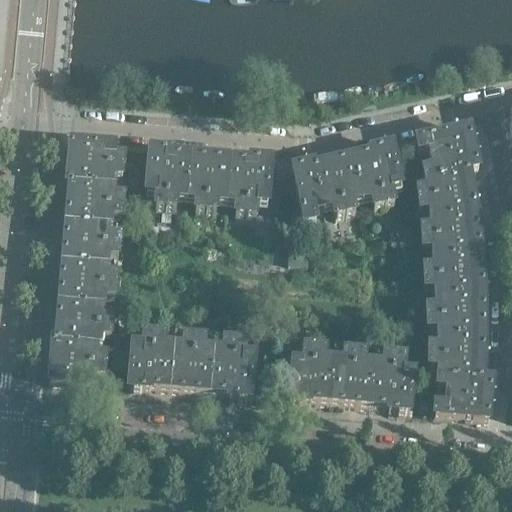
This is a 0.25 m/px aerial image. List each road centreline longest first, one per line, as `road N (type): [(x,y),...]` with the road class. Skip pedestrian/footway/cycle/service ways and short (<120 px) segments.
road 1 (tertiary): [(499,464),(0,424)]
road 2 (residential): [(22,124),(294,151),(485,113)]
road 3 (unclassified): [(0,381),(22,124)]
road 4 (residential): [(501,169),(486,196),(502,370),(511,387)]
road 5 (unclassified): [(22,124),(33,0)]
